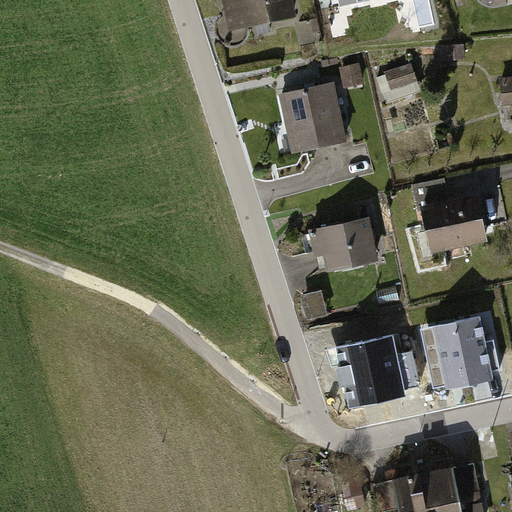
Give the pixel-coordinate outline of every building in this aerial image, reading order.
[(291,0),(227,0),(233,26),(295,13),(291,0)] [(345,65),(348,87),(367,85),(364,63),(345,65)] [(412,67),(381,77),(388,100),(419,90),(412,67)] [(334,78),(283,89),(296,149),(347,138),(334,78)] [(475,199),(423,204),(427,247),(479,242),(475,199)] [(363,205),(310,211),(316,260),(368,254),(363,205)] [(481,313),(387,327),(396,382),(489,368),(481,313)] [(454,511),(448,475),(395,484),(400,511),(454,511)]
